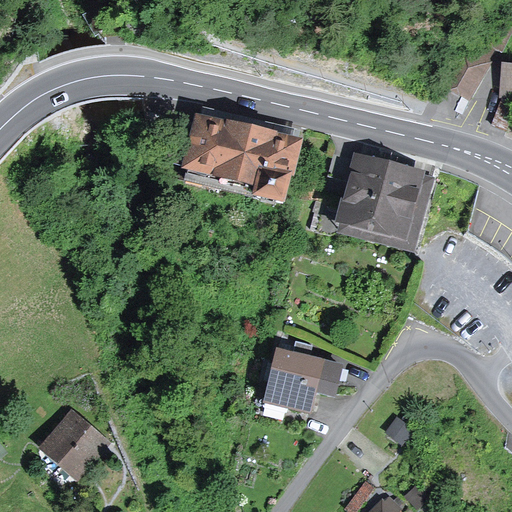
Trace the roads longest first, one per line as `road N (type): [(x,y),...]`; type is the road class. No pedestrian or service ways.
road 1 (secondary): [(511,173),(416,138),(138,69),(41,79),(0,118)]
road 2 (residential): [(281,511),(408,344),(422,337),(456,352),(511,419)]
road 3 (unknown): [(388,371),(435,255),(474,235),(511,241)]
